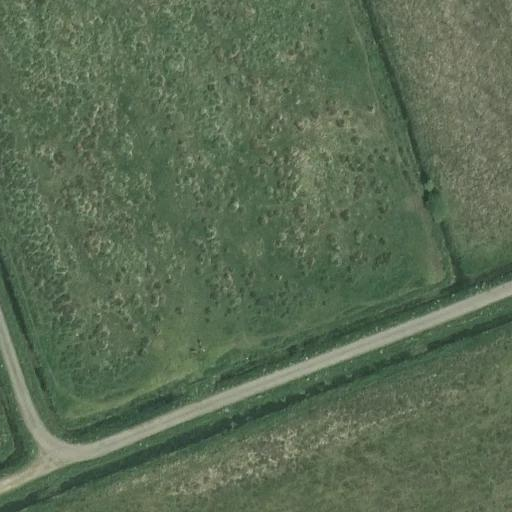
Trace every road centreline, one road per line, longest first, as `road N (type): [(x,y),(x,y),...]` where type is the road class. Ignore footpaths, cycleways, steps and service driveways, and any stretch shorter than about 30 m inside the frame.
road 1 (track): [(79,453),(511,287)]
road 2 (track): [(0,324),(37,430),(59,450),(79,453)]
